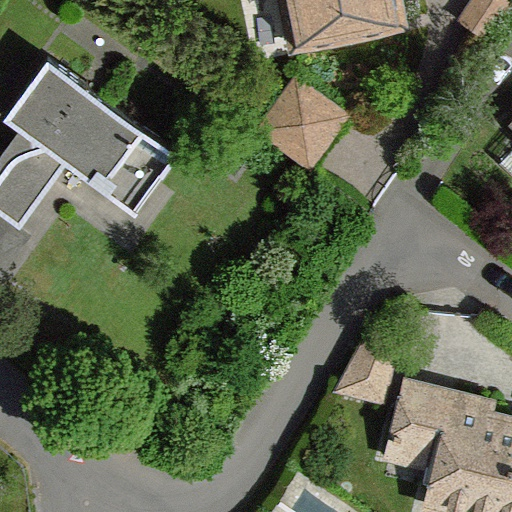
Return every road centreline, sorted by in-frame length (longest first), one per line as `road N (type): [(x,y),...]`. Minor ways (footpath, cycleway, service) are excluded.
road 1 (residential): [(511,295),(414,225),(225,493),(159,506)]
road 2 (residential): [(0,384),(112,484)]
